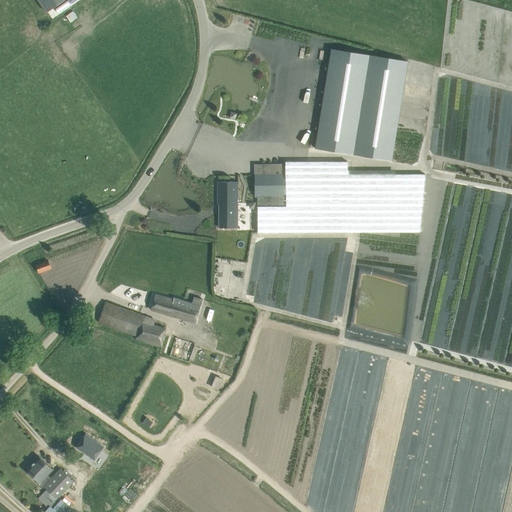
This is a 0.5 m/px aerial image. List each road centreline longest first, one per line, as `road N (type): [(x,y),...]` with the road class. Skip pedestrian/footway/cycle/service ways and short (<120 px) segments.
road 1 (unclassified): [(0,395),(73,310),(125,206)]
road 2 (unclassified): [(125,206),(198,85),(204,40),(197,0)]
road 3 (unknown): [(261,143),(282,77),(280,58),(258,40),(204,40)]
road 4 (unclassified): [(0,257),(125,206)]
